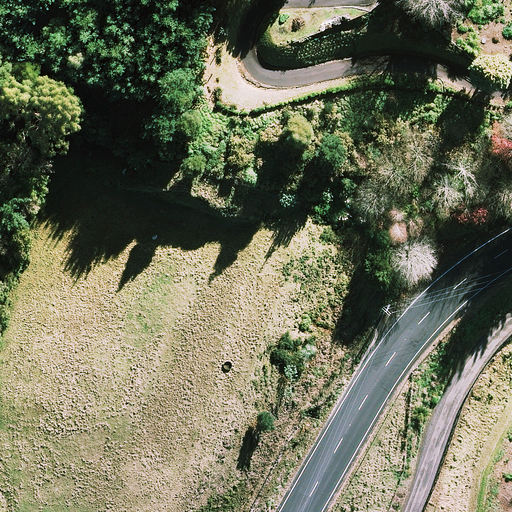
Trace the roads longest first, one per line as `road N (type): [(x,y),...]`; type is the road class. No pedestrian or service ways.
road 1 (tertiary): [(511,246),(453,289),(390,358),(298,511)]
road 2 (track): [(411,511),(511,332)]
